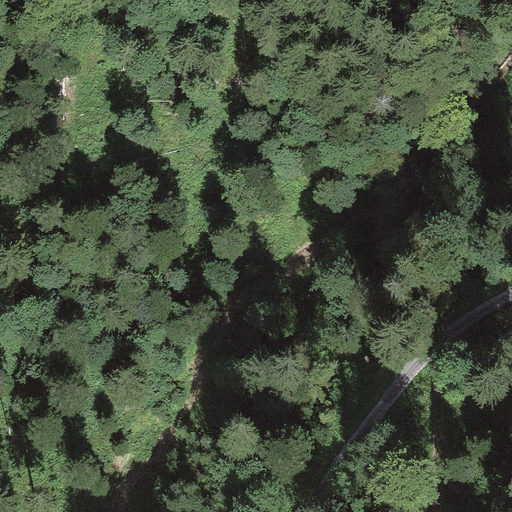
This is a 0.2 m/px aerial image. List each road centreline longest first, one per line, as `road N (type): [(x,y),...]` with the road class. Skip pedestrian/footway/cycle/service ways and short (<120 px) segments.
road 1 (track): [(310,511),(410,372),(453,330),(511,294)]
road 2 (track): [(440,511),(436,347)]
